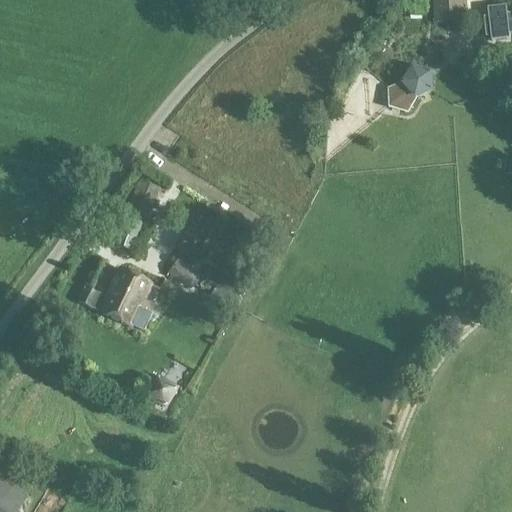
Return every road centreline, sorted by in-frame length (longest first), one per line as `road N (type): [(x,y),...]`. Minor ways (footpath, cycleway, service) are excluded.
road 1 (unclassified): [(0,334),(180,87),(220,47),(289,0)]
road 2 (track): [(385,511),(432,351),(511,290)]
